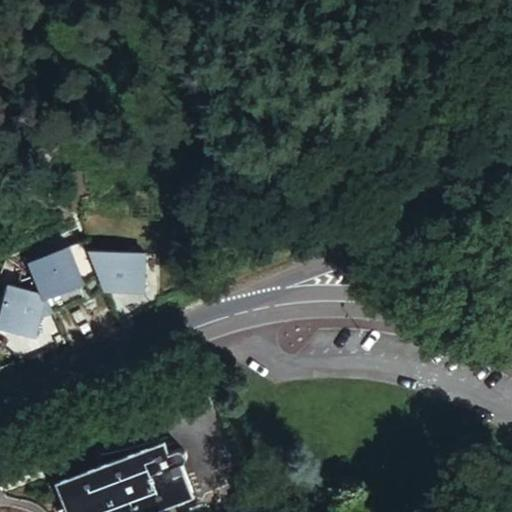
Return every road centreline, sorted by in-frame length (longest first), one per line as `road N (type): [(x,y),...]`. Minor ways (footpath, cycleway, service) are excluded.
road 1 (residential): [(226,317),(248,293),(511,209)]
road 2 (tertiary): [(511,348),(442,319),(370,303),(272,305),(226,317)]
road 3 (tertiary): [(226,317),(0,408)]
